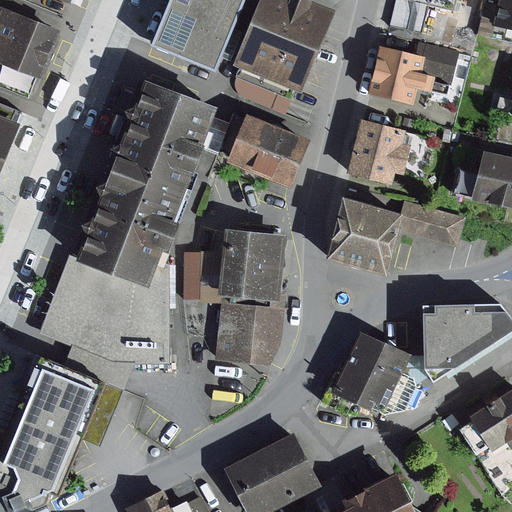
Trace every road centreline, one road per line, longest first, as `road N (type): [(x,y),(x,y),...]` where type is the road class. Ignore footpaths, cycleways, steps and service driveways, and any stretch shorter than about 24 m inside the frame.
road 1 (residential): [(121,0),(0,290)]
road 2 (residential): [(316,272),(315,217),(367,0)]
road 3 (residential): [(511,357),(378,435),(334,441),(315,431),(291,399)]
road 4 (residential): [(91,511),(291,399)]
